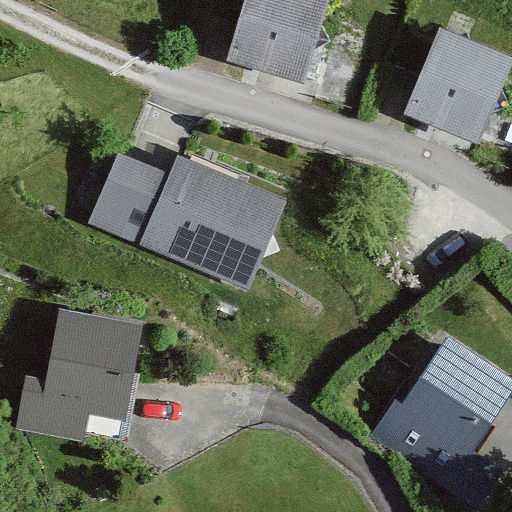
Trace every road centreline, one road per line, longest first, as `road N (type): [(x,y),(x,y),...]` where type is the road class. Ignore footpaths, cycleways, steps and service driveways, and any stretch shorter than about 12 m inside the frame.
road 1 (residential): [(511,208),(394,151),(158,83)]
road 2 (residential): [(388,511),(340,450),(280,416),(167,406)]
road 3 (track): [(0,8),(158,83)]
